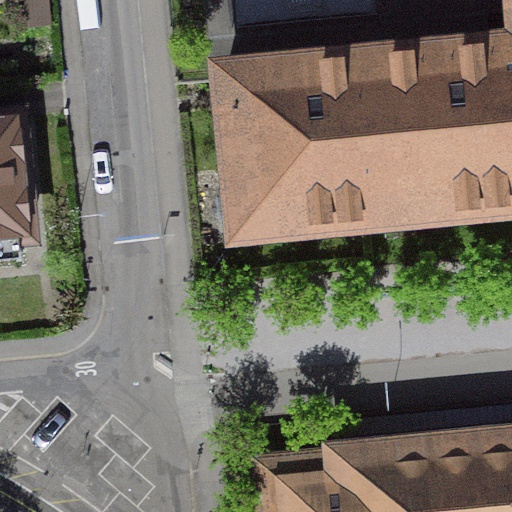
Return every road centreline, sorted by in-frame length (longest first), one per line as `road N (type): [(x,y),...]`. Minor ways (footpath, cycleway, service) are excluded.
road 1 (residential): [(124,362),(133,315),(107,0)]
road 2 (residential): [(170,511),(156,392),(124,362)]
road 3 (residential): [(124,362),(0,376)]
